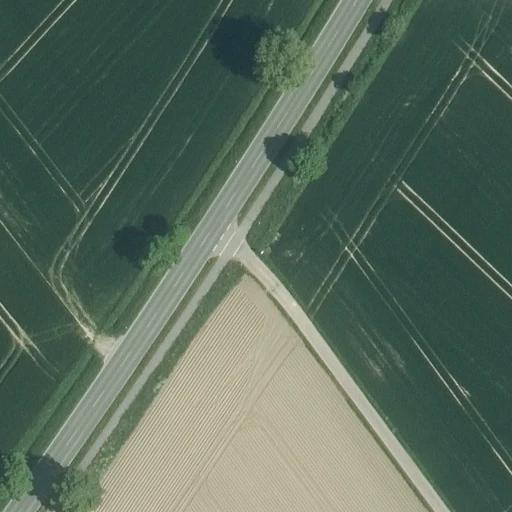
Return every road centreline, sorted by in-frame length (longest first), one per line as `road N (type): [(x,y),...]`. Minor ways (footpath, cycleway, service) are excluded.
road 1 (unclassified): [(212,230),(273,287),(440,511)]
road 2 (secondary): [(18,511),(212,230)]
road 3 (secondary): [(212,230),(355,0)]
